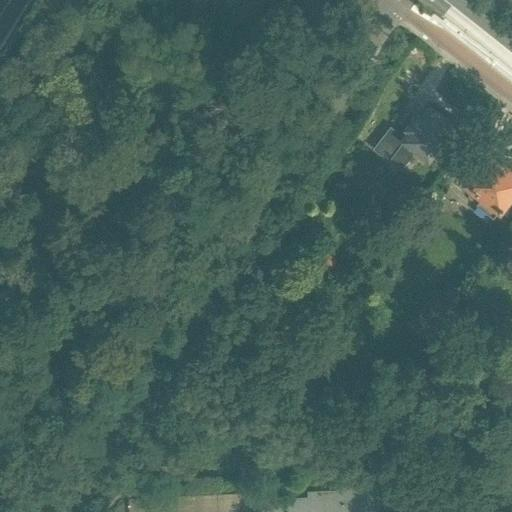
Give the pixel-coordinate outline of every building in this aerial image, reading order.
[(406,139),(392,128),(376,148),(401,167),(418,146),(430,156),(454,124),(431,106),(423,117),(420,114),(411,127),(414,129),(406,139)] [(488,156),(477,148),(472,144),(453,168),(458,172),(466,178),(462,183),(472,191),(468,196),(477,203),(476,204),(494,217),(498,211),(499,212),(511,195),(511,169),(490,153),(488,156)] [(330,270),(337,259),(323,249),(315,259),(330,270)] [(248,320),(262,329),(277,306),(263,297),(248,320)] [(378,511),(377,479),(337,481),(337,487),(308,489),(308,494),(261,497),(261,511),(378,511)]
